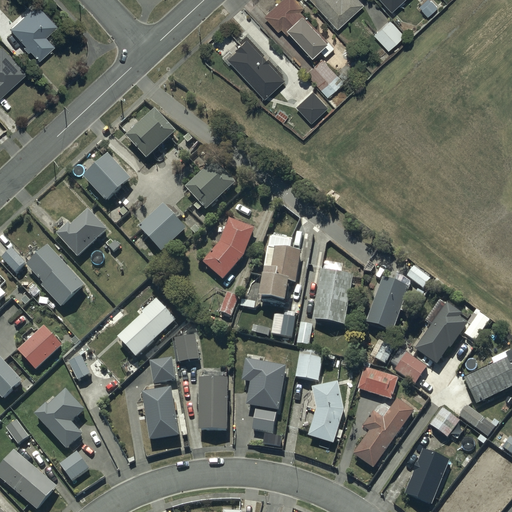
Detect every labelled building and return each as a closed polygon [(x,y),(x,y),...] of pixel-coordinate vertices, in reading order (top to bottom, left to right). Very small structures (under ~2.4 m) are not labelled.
[(299,0),(278,0),(264,13),(278,29),(281,26),(285,30),(289,26),(312,52),(318,46),(325,54),(334,46),(301,9),(304,5),(299,0)] [(313,0),(338,27),(359,7),(361,9),(363,6),(361,4),(363,2),(361,0),(313,0)] [(379,0),(391,13),(405,0),(379,0)] [(435,6),(429,0),(428,0),(419,9),(426,15),(435,6)] [(55,24),(35,2),(9,27),(24,43),(22,46),(27,51),(29,49),(38,58),(53,44),(43,34),(55,24)] [(404,33),(389,17),(373,33),(388,49),(404,33)] [(286,80),(247,39),(235,50),(226,58),(265,100),(286,80)] [(0,94),(25,72),(0,44),(0,94)] [(343,80),(321,57),(306,72),(328,95),(329,94),(330,95),(343,83),(342,81),(343,80)] [(355,102),(370,88),(365,82),(349,96),(355,102)] [(328,107),(313,91),(296,107),(311,123),(328,107)] [(305,136),(311,142),(325,130),(326,131),(340,119),(338,117),(346,111),(340,104),(332,111),(331,110),(317,122),(319,124),(305,136)] [(127,135),(148,158),(177,131),(156,108),(127,135)] [(278,118),(272,126),(288,140),(286,143),(293,149),(302,138),(278,118)] [(84,175),(107,201),(132,179),(109,154),(84,175)] [(203,206),(207,209),(236,183),(216,161),(186,188),(199,201),(194,206),(198,210),(203,206)] [(140,227),(162,251),(187,228),(165,204),(140,227)] [(58,233),(78,256),(108,230),(90,210),(72,226),(69,223),(58,233)] [(223,281),(244,255),(255,228),(230,218),(221,242),(202,261),(223,281)] [(86,285),(48,245),(28,265),(45,283),(42,285),(62,307),(86,285)] [(269,247),(260,296),(287,301),(291,282),(296,283),(301,253),(269,247)] [(27,266),(13,252),(3,262),(16,276),(27,266)] [(431,279),(413,266),(407,276),(426,290),(431,284),(428,282),(431,279)] [(322,270),(312,319),(344,325),(353,275),(322,270)] [(397,272),(393,282),(382,279),(367,323),(393,333),(408,288),(407,287),(410,281),(397,272)] [(238,296),(228,293),(221,313),(231,317),(238,296)] [(118,337),(137,357),(157,338),(161,343),(179,326),(153,298),(141,308),(144,312),(118,337)] [(432,325),(415,349),(436,365),(449,347),(450,348),(459,336),(464,339),(466,336),(475,342),(489,320),(475,311),(467,323),(459,317),(462,314),(447,303),(446,305),(441,302),(426,321),(432,325)] [(296,317),(284,315),(280,336),(293,338),(296,317)] [(310,346),(313,324),(301,323),(298,344),(310,346)] [(20,351),(37,370),(63,346),(46,327),(20,351)] [(196,337),(176,340),(179,362),(199,359),(196,337)] [(371,356),(385,363),(394,347),(380,339),(371,356)] [(302,349),(296,377),(319,381),(325,354),(302,349)] [(407,354),(395,371),(414,385),(426,368),(407,354)] [(511,355),(464,378),(476,404),(511,386),(511,355)] [(0,358),(0,394),(4,399),(22,382),(0,358)] [(93,378),(84,360),(71,366),(80,384),(93,378)] [(178,383),(174,361),(152,365),(156,387),(178,383)] [(288,372),(248,364),(244,385),(253,387),(249,408),(280,413),(288,372)] [(365,368),(358,389),(391,399),(398,379),(365,368)] [(199,428),(228,429),(229,379),(201,378),(199,428)] [(334,444),(344,409),(338,383),(312,387),(317,409),(309,436),(334,444)] [(46,404),(35,414),(67,450),(84,435),(71,422),(85,410),(67,390),(48,406),(46,404)] [(182,440),(174,391),(144,397),(152,445),(182,440)] [(354,454),(373,468),(414,412),(397,399),(391,408),(384,403),(376,413),(374,411),(364,426),(371,431),(354,454)] [(467,406),(459,416),(487,438),(495,427),(467,406)] [(442,409),(430,425),(447,437),(459,421),(442,409)] [(279,417),(258,414),(254,433),(275,437),(279,417)] [(17,420),(6,428),(19,444),(29,437),(17,420)] [(477,439),(484,443),(486,439),(480,435),(477,439)] [(511,439),(509,437),(502,447),(511,454),(511,439)] [(405,494),(431,505),(450,461),(423,450),(405,494)] [(14,451),(0,467),(0,477),(39,510),(58,488),(14,451)] [(61,464),(73,481),(89,469),(78,452),(61,464)] [(494,511),(511,490),(511,477),(502,470),(491,483),(485,478),(479,485),(477,483),(465,498),(471,502),(462,511),(494,511)]
